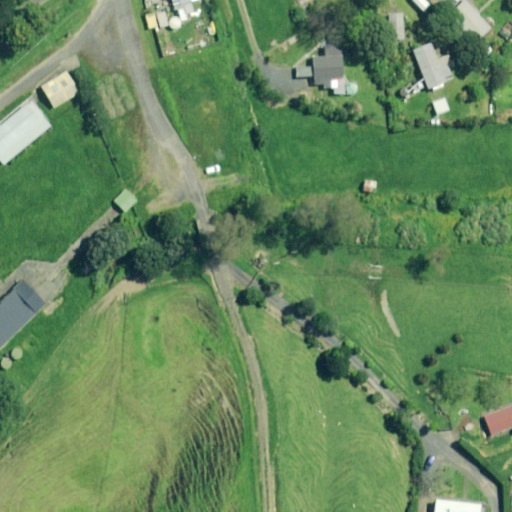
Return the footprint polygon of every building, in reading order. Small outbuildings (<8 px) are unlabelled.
[(178,0),(180,5),(176,6),(182,23),(189,20),(188,17),(194,15),(190,3),(200,0),(199,0),(178,0)] [(431,7),(423,0),(410,0),(424,14),(431,7)] [(491,29),(464,1),(448,16),(475,44),(491,29)] [(404,40),(402,15),(389,16),(390,41),(404,40)] [(436,54),(432,44),(412,52),(427,89),(452,79),(448,68),(452,66),(446,51),(436,54)] [(341,84),(341,55),(312,55),(312,69),(296,69),(296,78),(312,78),(312,89),(333,89),(333,95),(356,95),(356,85),(341,84)] [(79,94),(66,73),(41,88),(54,109),(79,94)] [(0,150),(39,117),(16,90),(0,103),(0,150)] [(449,111),(444,99),(432,104),(437,116),(449,111)] [(138,202),(127,190),(114,202),(125,213),(138,202)] [(193,266),(180,270),(184,281),(196,277),(193,266)] [(13,272),(0,284),(0,335),(39,298),(13,272)] [(478,511),(480,505),(435,500),(434,511),(478,511)]
